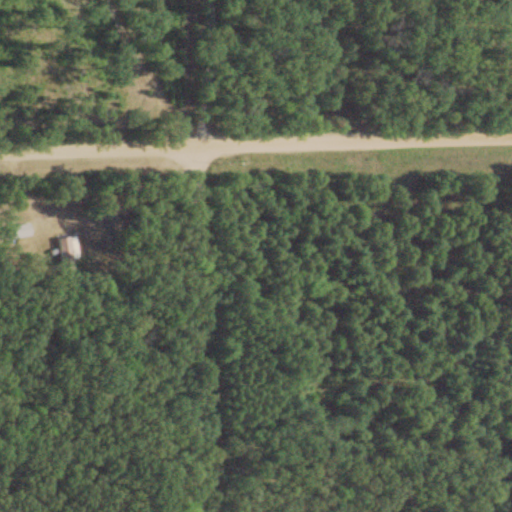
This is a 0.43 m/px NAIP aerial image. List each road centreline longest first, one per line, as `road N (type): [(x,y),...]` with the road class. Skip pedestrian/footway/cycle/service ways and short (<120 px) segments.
road 1 (residential): [(511,137),(0,154)]
road 2 (residential): [(193,511),(194,147)]
